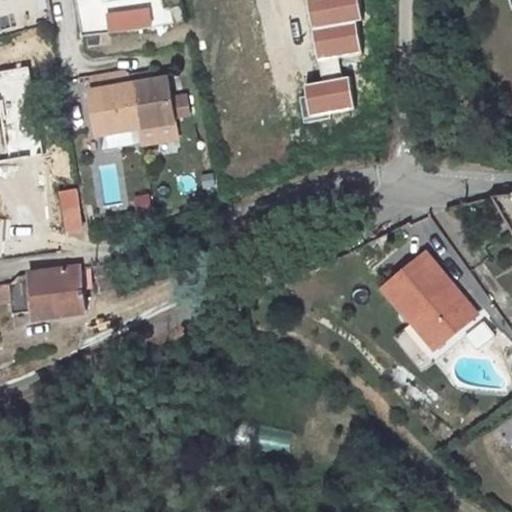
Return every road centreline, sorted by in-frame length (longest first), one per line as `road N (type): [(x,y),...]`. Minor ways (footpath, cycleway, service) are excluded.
road 1 (residential): [(0,363),(184,307),(261,273),(413,185)]
road 2 (residential): [(0,269),(107,254),(300,201),(413,185)]
road 3 (residential): [(413,185),(414,0)]
